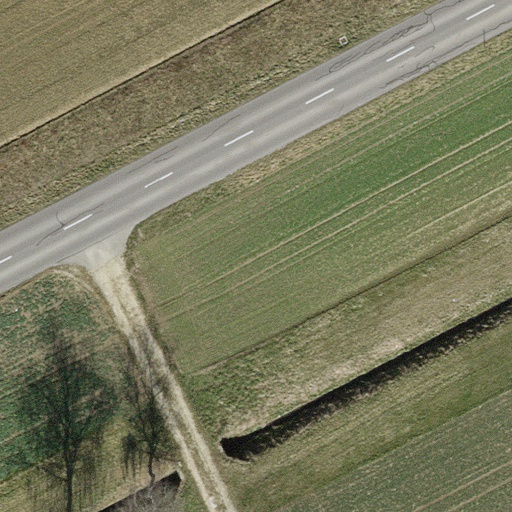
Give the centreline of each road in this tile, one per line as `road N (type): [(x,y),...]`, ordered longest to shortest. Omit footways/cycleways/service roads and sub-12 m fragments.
road 1 (tertiary): [(0,262),(504,0)]
road 2 (track): [(75,223),(112,274),(225,511)]
